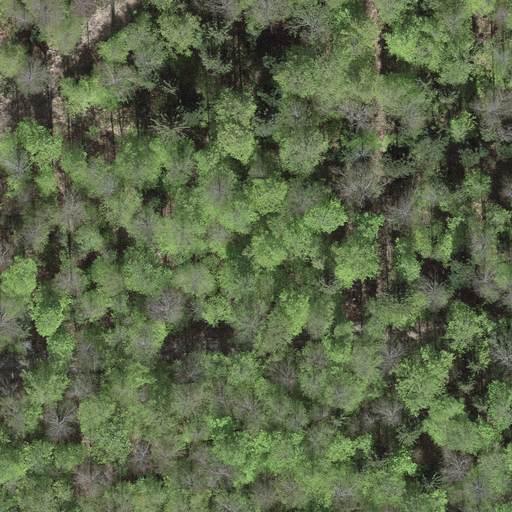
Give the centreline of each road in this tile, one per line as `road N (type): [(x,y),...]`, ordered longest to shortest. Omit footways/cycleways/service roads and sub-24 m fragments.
road 1 (track): [(0,106),(304,168),(511,183)]
road 2 (track): [(511,342),(286,342),(0,371)]
road 3 (track): [(0,138),(125,0)]
